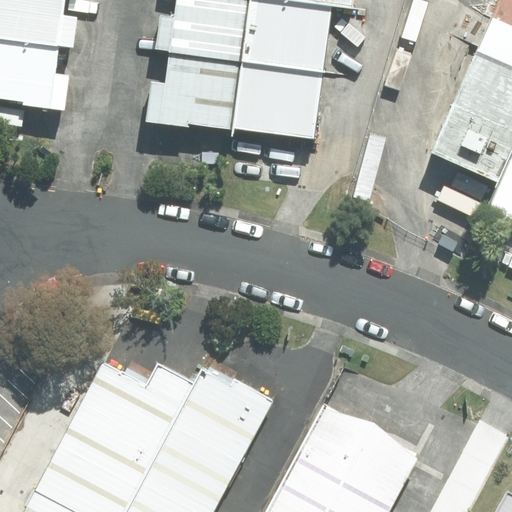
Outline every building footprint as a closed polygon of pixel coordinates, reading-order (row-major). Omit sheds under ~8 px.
[(0,0),(0,113),(57,120),(71,0),(0,0)] [(157,0),(149,131),(317,142),(326,18),(342,19),(343,0),(157,0)] [(511,0),(479,0),(429,162),(487,187),(472,214),(511,236),(511,0)] [(102,366),(24,511),(211,511),(265,410),(164,357),(147,389),(102,366)] [(372,433),(318,415),(267,511),(392,511),(417,466),(372,433)] [(511,511),(511,507),(491,497),(483,511),(511,511)]
